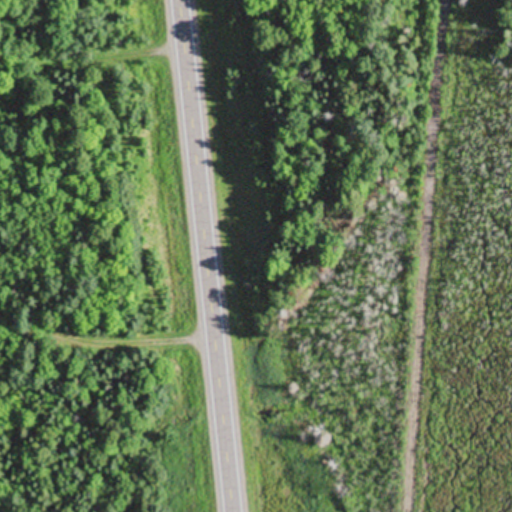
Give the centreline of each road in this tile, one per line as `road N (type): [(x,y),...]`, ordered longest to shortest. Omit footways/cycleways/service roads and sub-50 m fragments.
road 1 (primary): [(233,511),(179,0)]
road 2 (residential): [(446,0),(408,511)]
